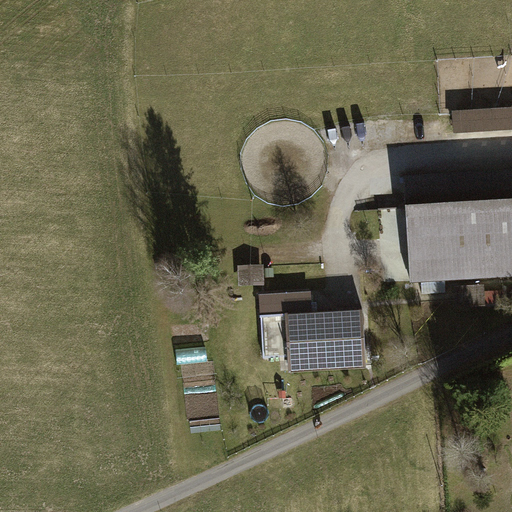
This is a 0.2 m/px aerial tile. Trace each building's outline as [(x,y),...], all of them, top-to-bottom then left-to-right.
[(472,108),(451,109),(451,113),(452,132),(511,128),(511,105),(497,107),(472,108)] [(511,173),(403,179),(409,286),(420,286),(421,299),(446,298),(446,284),(511,280),(511,173)] [(238,264),(239,284),(262,283),(261,264),(238,264)] [(454,289),(454,307),(485,307),(485,289),(454,289)] [(364,311),(288,314),(291,372),(366,369),(364,311)]
